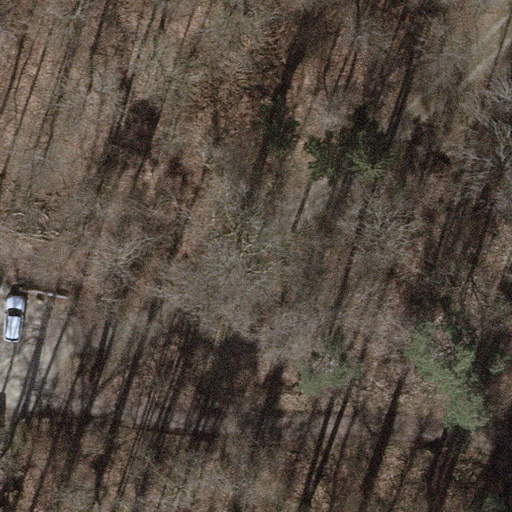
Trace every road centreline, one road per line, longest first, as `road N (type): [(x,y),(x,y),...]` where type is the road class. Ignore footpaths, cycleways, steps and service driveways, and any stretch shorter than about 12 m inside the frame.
road 1 (track): [(511,39),(404,127),(36,390)]
road 2 (track): [(0,384),(511,444)]
